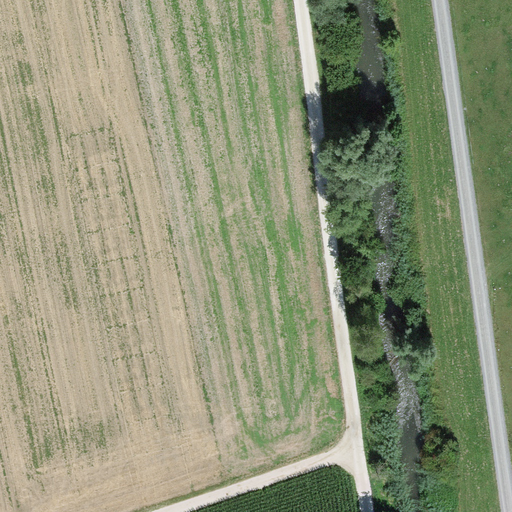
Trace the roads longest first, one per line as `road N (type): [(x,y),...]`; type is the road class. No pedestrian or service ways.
road 1 (track): [(507,511),(437,0)]
road 2 (track): [(349,450),(297,0)]
road 3 (track): [(361,511),(349,450),(163,511)]
